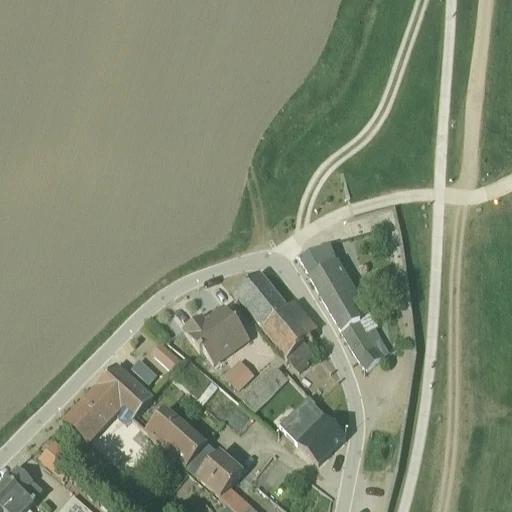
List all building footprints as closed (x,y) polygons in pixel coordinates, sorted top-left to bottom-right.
[(357,374),(373,361),(352,320),(349,321),(349,320),(358,313),(334,274),(328,259),(297,271),(357,374)] [(257,287),(233,306),(283,371),(298,386),(307,377),(305,375),(313,367),(302,354),(308,352),(310,354),(311,352),(257,287),(281,317),(257,287)] [(201,329),(181,344),(185,350),(186,349),(198,366),(202,364),(213,379),(248,354),(233,333),(232,334),(222,320),(204,333),(201,329)] [(159,356),(150,367),(171,385),(181,374),(159,356)] [(380,371),(373,361),(357,374),(365,383),(380,371)] [(401,368),(393,364),(374,396),(383,401),(401,368)] [(401,366),(383,409),(393,413),(412,370),(401,366)] [(252,389),(238,373),(223,389),(237,404),(252,389)] [(216,400),(185,374),(172,392),(202,419),(216,400)] [(115,379),(90,405),(125,438),(132,434),(152,411),(115,379)] [(254,426),(286,394),(275,382),(241,413),(254,426)] [(63,432),(87,458),(115,428),(90,405),(63,432)] [(304,406),(291,419),(301,430),(296,436),(307,446),(295,456),(317,478),(344,451),(304,406)] [(205,456),(165,421),(143,444),(184,482),(205,456)] [(98,452),(92,459),(117,481),(124,474),(98,452)] [(75,474),(53,454),(37,473),(61,493),(75,474)] [(218,466),(205,456),(184,482),(216,511),(240,511),(229,502),(225,507),(224,506),(241,485),(219,465),(218,466)] [(16,480),(0,496),(0,511),(37,511),(43,506),(31,495),(31,494),(16,480)]
